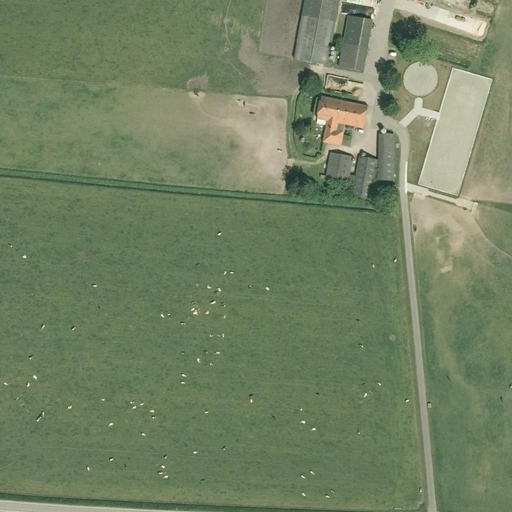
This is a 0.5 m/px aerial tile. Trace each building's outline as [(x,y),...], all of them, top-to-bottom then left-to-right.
[(327,66),(336,22),(339,0),(305,0),(294,59),(327,66)] [(363,75),(372,23),(347,19),(339,71),(363,75)] [(449,41),(445,51),(453,54),(457,44),(449,41)] [(462,53),(462,55),(476,60),(479,52),(473,50),(471,56),(462,53)] [(343,92),(344,79),(325,78),(325,92),(343,92)] [(358,92),(360,86),(346,83),(344,90),(358,92)] [(343,136),(344,132),(343,132),(345,125),(364,129),(369,107),(322,97),(318,119),(328,121),(324,142),(350,148),(352,138),(343,136)] [(394,181),(395,135),(380,135),(379,181),(394,181)] [(371,200),(379,161),(359,157),(356,177),(349,176),(353,158),(331,154),(326,181),(348,185),(348,182),(354,183),(352,197),(371,200)]
